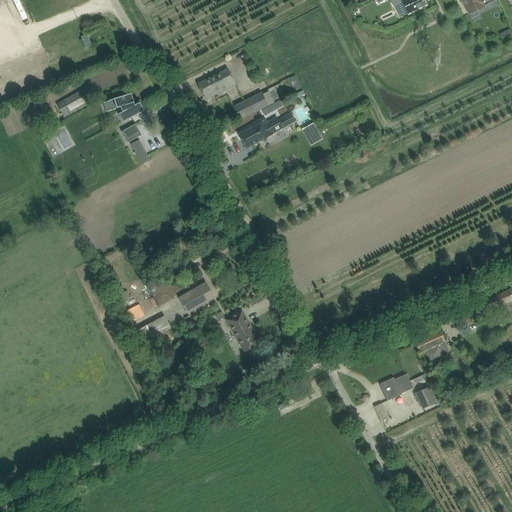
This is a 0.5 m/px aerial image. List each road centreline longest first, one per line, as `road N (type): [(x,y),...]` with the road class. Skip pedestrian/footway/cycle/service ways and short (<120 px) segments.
road 1 (unclassified): [(323,359),(114,0)]
road 2 (unclassified): [(1,511),(323,359)]
road 3 (unclassified): [(323,359),(511,274)]
road 4 (unclassified): [(410,511),(323,359)]
